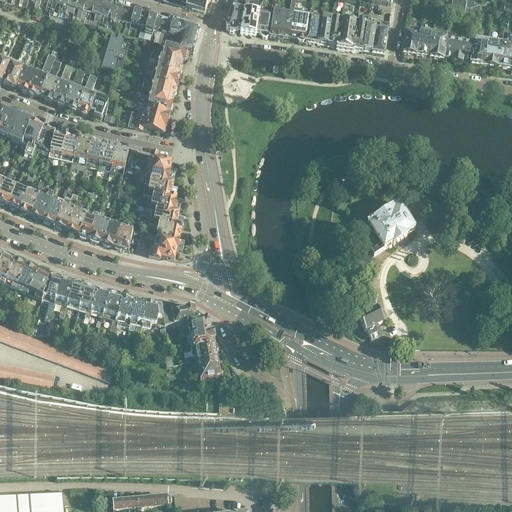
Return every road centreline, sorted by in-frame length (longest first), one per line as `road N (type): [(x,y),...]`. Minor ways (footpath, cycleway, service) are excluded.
road 1 (residential): [(204,160),(44,113),(0,91)]
road 2 (residential): [(392,71),(207,50)]
road 3 (primary): [(511,366),(385,370),(344,357)]
road 4 (primary): [(344,373),(373,380),(511,373)]
road 5 (secondary): [(341,511),(344,373)]
road 6 (residential): [(228,309),(229,339),(243,368),(300,402)]
road 7 (primary): [(116,270),(0,228)]
road 8 (residential): [(511,89),(392,71)]
